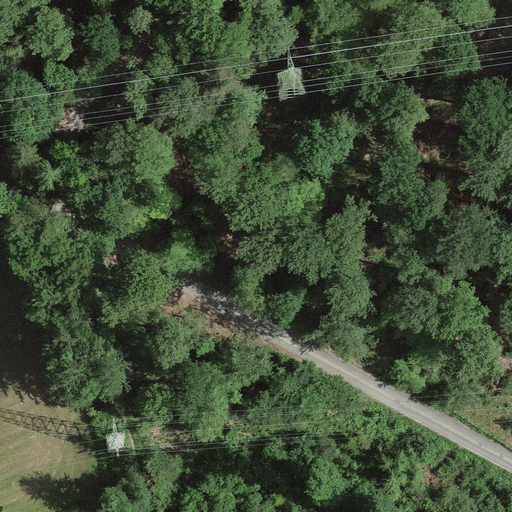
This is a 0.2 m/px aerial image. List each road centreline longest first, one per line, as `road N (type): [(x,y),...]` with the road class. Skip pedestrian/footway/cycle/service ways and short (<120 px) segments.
road 1 (unclassified): [(511,458),(218,303),(0,175)]
road 2 (track): [(77,215),(69,165),(76,101),(205,0)]
